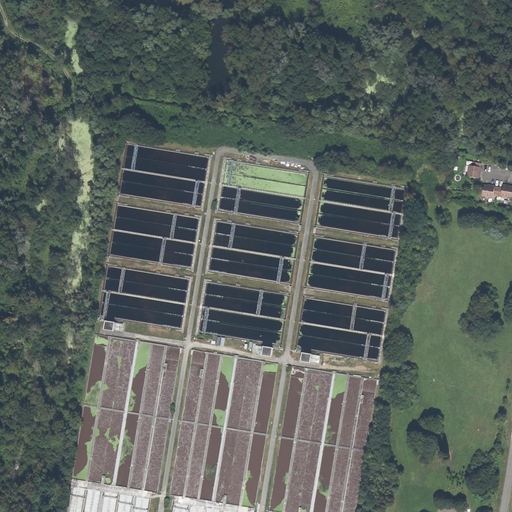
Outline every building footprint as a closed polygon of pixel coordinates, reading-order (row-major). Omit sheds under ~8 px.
[(468,165),(466,176),(479,178),(481,167),(468,165)] [(511,186),(484,183),(482,196),(511,199),(511,193),(511,186)] [(105,321),(103,330),(112,331),(114,322),(105,321)] [(263,347),(262,355),(272,357),(273,349),(263,347)] [(301,353),(300,361),(309,363),(311,354),(301,353)]
